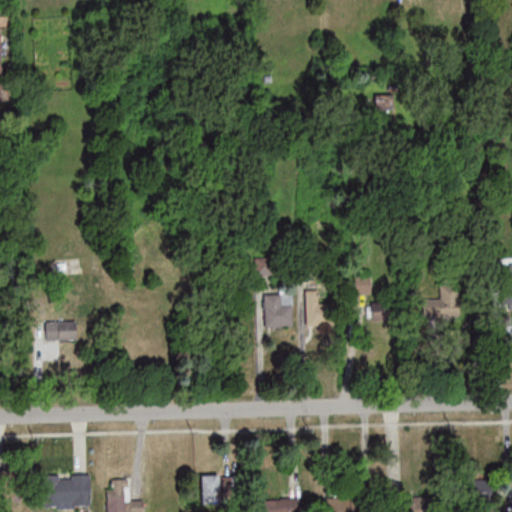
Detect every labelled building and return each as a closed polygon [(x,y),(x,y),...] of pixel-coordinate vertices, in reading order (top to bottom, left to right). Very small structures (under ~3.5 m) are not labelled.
[(511,303),(511,264),(501,264),(501,304),(511,303)] [(356,292),(369,292),(369,276),(356,276),(356,292)] [(440,285),(440,298),(422,299),(423,317),(460,316),(460,285),(440,285)] [(329,291),(305,291),(305,324),(329,324),(329,291)] [(292,326),(292,293),(264,293),(264,326),(292,326)] [(366,303),(366,320),(397,320),(397,303),(366,303)] [(45,321),(45,340),(76,340),(76,321),(45,321)] [(0,496),(25,497),(25,474),(0,474),(0,496)] [(42,506),(90,506),(90,474),(42,474),(42,506)] [(239,475),(201,475),(201,496),(239,496),(239,475)] [(144,511),(144,497),(127,498),(127,478),(115,478),(115,488),(105,488),(105,511),(144,511)] [(491,510),(491,481),(466,481),(466,510),(491,510)] [(323,497),(322,511),(357,511),(358,497),(323,497)] [(395,511),(431,511),(432,497),(396,497),(395,511)] [(301,511),(301,498),(259,498),(258,511),(301,511)]
